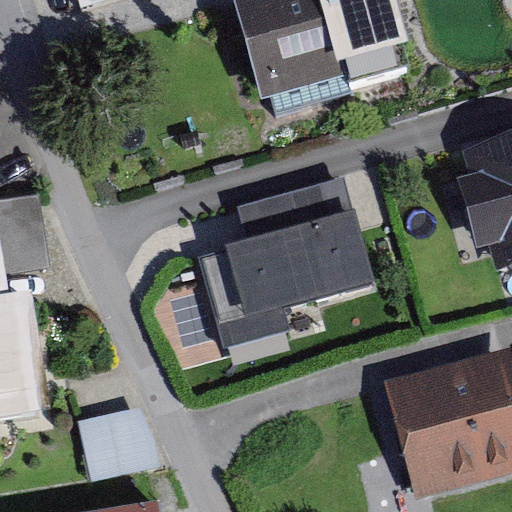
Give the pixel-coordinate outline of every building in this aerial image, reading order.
[(241,0),(269,103),(363,77),(341,0),(241,0)] [(341,0),(363,77),(366,91),(421,76),(400,0),(341,0)] [(490,249),(501,246),(507,269),(511,268),(511,144),(476,154),(484,182),(473,185),(490,249)] [(382,291),(353,179),(247,206),(257,244),(204,257),(227,349),(300,330),(296,313),(382,291)] [(17,300),(6,241),(0,242),(0,425),(61,415),(40,296),(17,300)] [(511,360),(399,390),(425,492),(511,469),(511,360)] [(153,409),(86,422),(97,480),(164,468),(153,409)]
